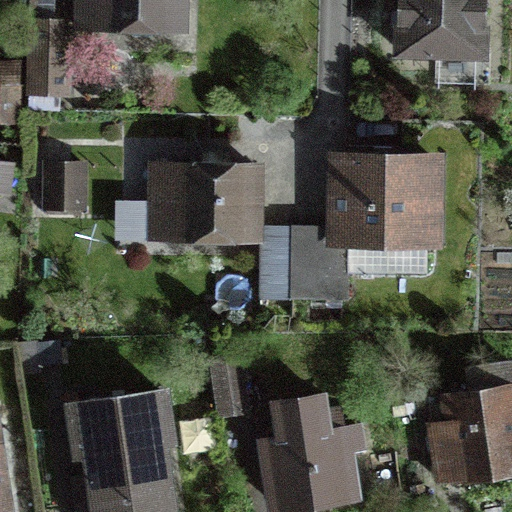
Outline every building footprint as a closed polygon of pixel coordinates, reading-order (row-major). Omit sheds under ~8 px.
[(79,0),(79,24),(176,26),(176,0),(79,0)] [(401,0),(400,50),(481,53),(482,0),(401,0)] [(54,23),(33,22),(31,89),(64,90),(65,42),(54,42),(54,23)] [(349,238),(434,239),(436,159),(336,157),(335,225),(292,225),(291,297),(348,298),(349,238)] [(47,161),(46,206),(82,207),(82,162),(47,161)] [(253,165),(153,163),(152,235),(252,237),(253,165)] [(211,357),(219,416),(248,411),(239,353),(211,357)] [(439,479),(511,468),(511,370),(511,363),(470,370),(473,392),(446,396),(450,421),(431,424),(439,479)] [(79,511),(169,511),(159,441),(168,439),(161,389),(74,401),(81,452),(90,450),(93,473),(75,476),(79,511)] [(273,504),(354,492),(341,409),(322,412),(319,395),(277,401),(283,437),(264,440),(273,504)]
